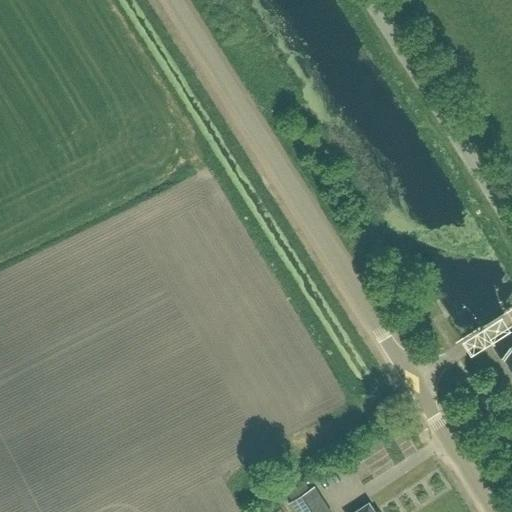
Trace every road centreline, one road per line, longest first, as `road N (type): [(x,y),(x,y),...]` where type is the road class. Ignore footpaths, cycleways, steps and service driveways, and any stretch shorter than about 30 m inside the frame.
road 1 (unclassified): [(414,381),(172,0)]
road 2 (unclassified): [(511,222),(371,0)]
road 3 (unclassified): [(493,511),(414,381)]
